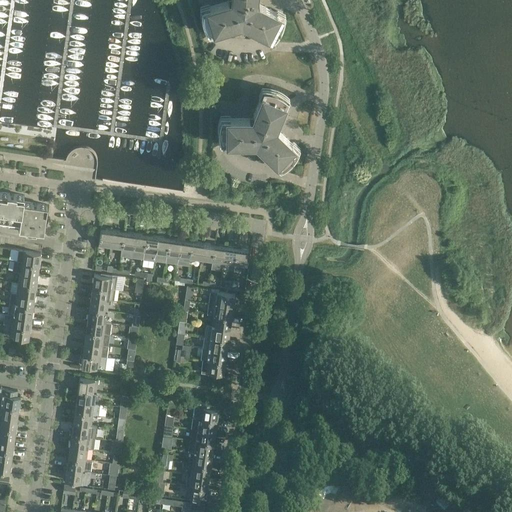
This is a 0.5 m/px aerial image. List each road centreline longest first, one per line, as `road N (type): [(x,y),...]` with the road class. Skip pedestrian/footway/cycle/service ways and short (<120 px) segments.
road 1 (residential): [(260,245),(221,511)]
road 2 (residential): [(260,245),(253,228),(74,203)]
road 3 (residential): [(48,385),(74,203)]
road 4 (residential): [(31,511),(48,385)]
